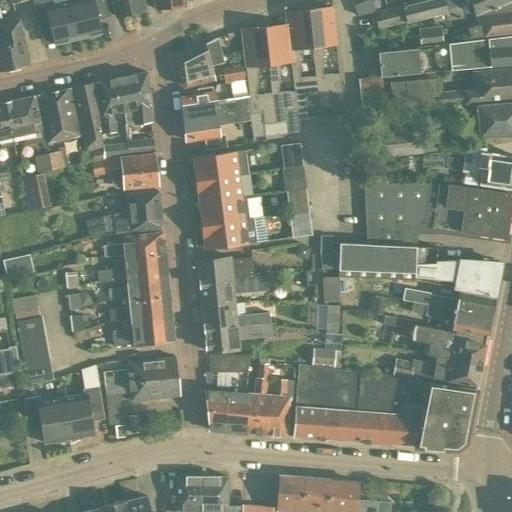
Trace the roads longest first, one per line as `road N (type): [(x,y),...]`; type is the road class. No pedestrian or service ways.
road 1 (residential): [(196,448),(156,40)]
road 2 (tertiary): [(196,448),(485,471)]
road 3 (tertiary): [(0,494),(196,448)]
road 4 (tertiary): [(485,471),(511,294)]
road 5 (residential): [(0,88),(124,59),(156,40)]
